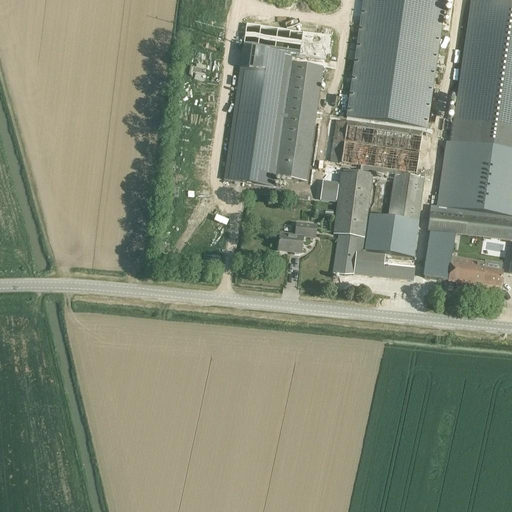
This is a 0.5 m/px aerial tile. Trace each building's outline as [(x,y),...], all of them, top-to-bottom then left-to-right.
[(362,0),(346,118),(427,130),(445,0),(362,0)] [(511,152),(511,0),(494,0),(494,4),(471,1),(450,143),(511,152)] [(323,68),(290,64),(274,177),(306,182),(323,68)] [(416,172),(421,135),(346,124),(336,122),(330,163),(336,164),(341,164),(340,167),(393,175),(388,218),(418,222),(418,219),(423,187),(424,180),(425,173),(416,172)] [(342,175),(335,226),(333,236),(339,236),(333,275),(344,276),(353,275),(413,281),(414,272),(414,269),(389,266),(384,266),(385,256),(362,253),(370,178),(342,175)] [(511,184),(443,176),(441,195),(511,202),(511,184)] [(511,215),(431,207),(428,232),(511,240),(511,215)] [(369,215),(364,252),(414,259),(419,222),(418,222),(388,218),(369,215)] [(316,229),(297,227),(296,237),(280,236),(278,250),(290,251),(290,253),(301,254),(302,238),(315,239),(316,229)] [(425,269),(424,278),(448,282),(452,258),(454,246),(455,237),(431,233),(425,269)] [(452,258),(448,282),(482,288),(482,290),(500,293),(502,283),(504,272),(484,269),(485,264),(472,261),(452,258)]
